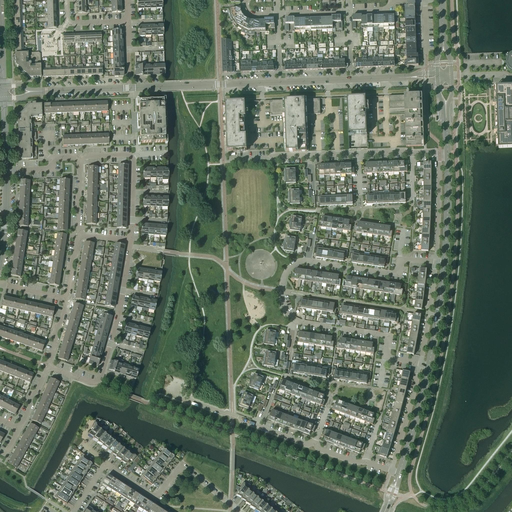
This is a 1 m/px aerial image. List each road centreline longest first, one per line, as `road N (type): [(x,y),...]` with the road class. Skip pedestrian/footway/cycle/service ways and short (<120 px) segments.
road 1 (tertiary): [(34,91),(437,76)]
road 2 (residential): [(420,364),(385,357),(388,335),(297,323),(281,291),(299,260),(398,274),(400,258),(435,261)]
road 3 (residential): [(439,153),(230,160)]
road 4 (residential): [(47,367),(98,380),(130,239)]
road 5 (residential): [(237,511),(184,467),(155,500),(108,463)]
road 6 (residential): [(391,0),(385,11),(250,15),(248,0)]
road 7 (residential): [(365,462),(232,415)]
road 8 (residential): [(130,239),(133,160),(80,159)]
